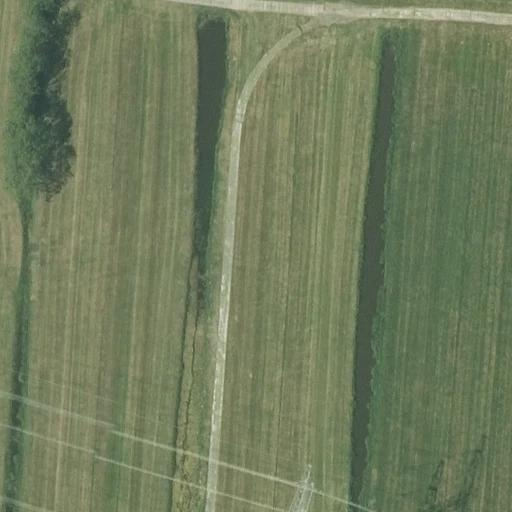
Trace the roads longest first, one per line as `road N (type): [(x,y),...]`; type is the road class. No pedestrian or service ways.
road 1 (track): [(329,11),(274,37),(245,83),(213,511)]
road 2 (track): [(511,22),(199,0)]
